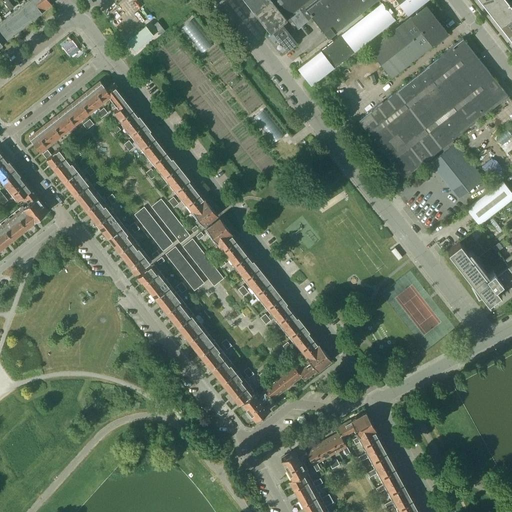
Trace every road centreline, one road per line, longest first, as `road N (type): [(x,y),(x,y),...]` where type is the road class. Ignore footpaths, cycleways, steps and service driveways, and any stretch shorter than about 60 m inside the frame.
road 1 (residential): [(488,338),(222,0)]
road 2 (residential): [(371,391),(110,55)]
road 3 (residential): [(244,440),(66,216)]
road 4 (residential): [(244,440),(292,403),(337,409),(371,391)]
road 5 (residential): [(110,55),(5,137)]
road 6 (residential): [(376,401),(488,338)]
road 7 (residential): [(436,511),(376,401)]
